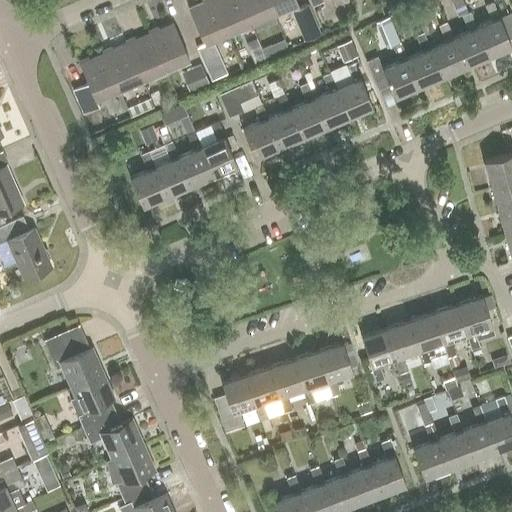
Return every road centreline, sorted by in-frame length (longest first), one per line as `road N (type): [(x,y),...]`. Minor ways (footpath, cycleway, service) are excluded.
road 1 (residential): [(155,376),(451,279),(405,161)]
road 2 (residential): [(113,282),(405,161)]
road 3 (residential): [(113,282),(10,48)]
road 4 (residential): [(216,511),(155,376)]
road 5 (residential): [(0,330),(113,282)]
road 6 (residential): [(10,48),(122,0)]
